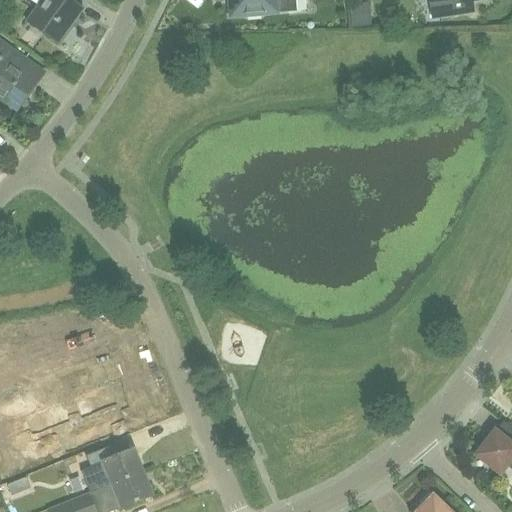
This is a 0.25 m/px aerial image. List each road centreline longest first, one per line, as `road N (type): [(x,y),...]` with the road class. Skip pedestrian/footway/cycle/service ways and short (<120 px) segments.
road 1 (residential): [(238,511),(151,299),(114,238),(34,168)]
road 2 (residential): [(140,0),(34,168)]
road 3 (residential): [(420,443),(478,382),(511,328)]
road 4 (residential): [(307,511),(363,486),(420,443)]
